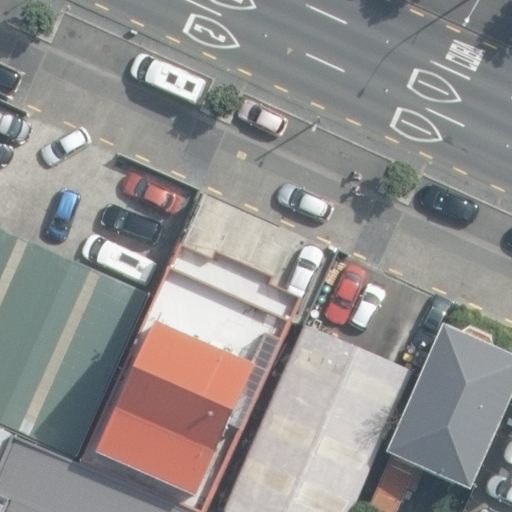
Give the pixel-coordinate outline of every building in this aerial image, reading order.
[(0,428),(8,432),(72,460),(146,295),(0,230),(0,428)] [(190,511),(202,511),(296,298),(266,284),(269,277),(210,250),(206,258),(172,242),(146,295),(72,460),(190,511)] [(223,511),(349,511),(411,370),(302,323),(221,511),(223,511)] [(436,324),(378,450),(464,490),(511,380),(511,357),(489,347),(487,334),(467,325),(453,332),(436,324)] [(0,450),(8,432),(0,428),(0,450)] [(190,511),(72,460),(8,432),(0,450),(0,511),(190,511)]
